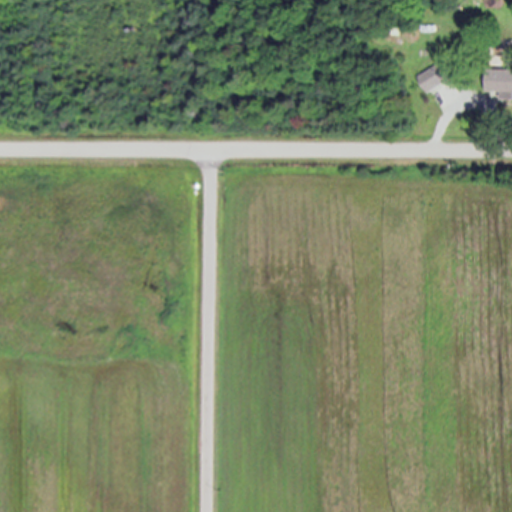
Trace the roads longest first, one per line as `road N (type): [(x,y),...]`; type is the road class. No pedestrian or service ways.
road 1 (residential): [(0,148),(511,147)]
road 2 (residential): [(212,148),(206,511)]
